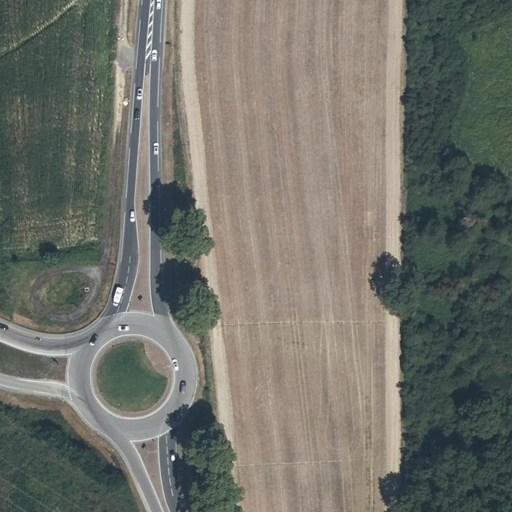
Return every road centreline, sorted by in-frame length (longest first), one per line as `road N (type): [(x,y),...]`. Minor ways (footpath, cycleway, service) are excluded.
road 1 (primary): [(162,331),(149,9)]
road 2 (primary): [(149,9),(114,323)]
